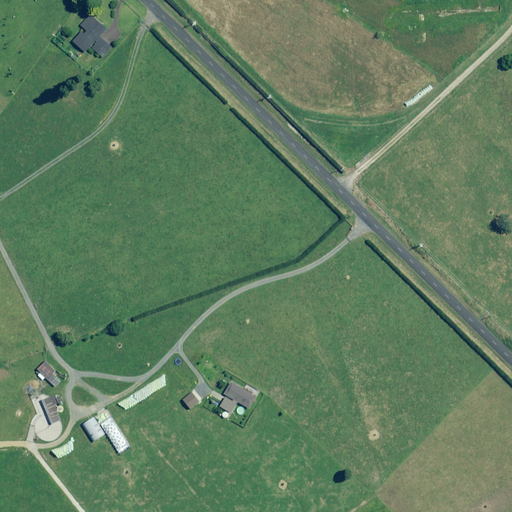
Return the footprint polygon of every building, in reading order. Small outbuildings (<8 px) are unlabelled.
[(108,29),(92,15),(80,29),(84,32),(75,42),(88,54),(93,48),(104,58),(113,48),(101,37),(108,29)] [(57,372),(47,362),(39,370),(42,373),(40,376),(44,381),(47,378),(56,387),(62,381),(55,374),(57,372)] [(258,398),(233,382),(225,395),(228,397),(222,407),(233,413),(239,402),(251,409),(258,398)] [(57,396),(43,401),(53,425),(63,421),(60,413),(61,414),(62,414),(62,413),(63,413),(64,412),(65,411),(65,410),(65,409),(65,408),(64,407),(63,406),(62,406),(61,406),(60,406),(59,407),(58,408),(58,409),(56,405),(63,402),(61,397),(58,399),(57,396)] [(106,435),(96,418),(85,425),(95,442),(106,435)]
